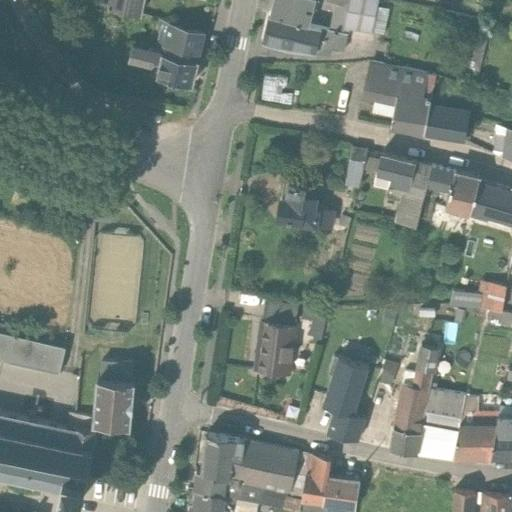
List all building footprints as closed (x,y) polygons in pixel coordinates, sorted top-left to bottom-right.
[(272,0),(270,9),(309,18),(313,0),(272,0)] [(334,0),(330,23),(348,27),(349,23),(372,27),(378,0),(377,0),(334,0)] [(378,0),(372,27),(383,30),(389,3),(378,0)] [(309,18),(270,9),(264,36),(265,37),(281,41),(286,42),(316,47),(322,21),(309,18)] [(163,44),(162,45),(197,54),(204,25),(162,14),(155,42),(163,44)] [(322,21),(316,47),(330,49),(332,43),(344,45),(348,27),(330,23),(322,21)] [(478,27),(466,73),(476,76),(488,30),(478,27)] [(163,44),(155,42),(133,37),(129,55),(152,60),(149,70),(156,72),(157,70),(156,69),(162,45),(163,44)] [(281,41),(265,37),(267,44),(281,47),(286,42),(281,41)] [(156,69),(157,70),(191,78),(197,54),(162,45),(156,69)] [(425,81),(428,66),(369,54),(362,91),(375,93),(395,97),(392,111),(390,121),(424,127),(430,96),(432,83),(425,81)] [(425,81),(432,83),(435,68),(428,66),(425,81)] [(285,74),(265,71),(262,92),(282,95),(285,74)] [(395,97),(375,93),(372,107),(392,111),(395,97)] [(430,96),(424,127),(463,134),(464,132),(465,124),(469,103),(430,96)] [(511,153),(511,122),(505,121),(496,117),(495,124),(496,124),(492,145),(502,150),(511,153)] [(354,139),(345,178),(359,181),(368,142),(354,139)] [(391,170),(390,179),(409,184),(416,154),(381,145),(376,165),(391,170)] [(416,154),(409,184),(425,188),(427,179),(432,158),(416,154)] [(432,158),(427,179),(450,184),(455,163),(432,158)] [(455,163),(450,184),(448,192),(446,200),(445,201),(470,208),(471,205),(479,172),(480,170),(455,163)] [(391,170),(376,165),(374,175),(390,179),(391,170)] [(511,181),(479,172),(471,205),(481,208),(511,217),(511,181)] [(318,221),(321,201),(317,200),(319,187),(305,185),(307,176),(288,174),(285,188),(280,187),(276,212),(297,216),(297,217),(318,221)] [(409,184),(390,179),(387,190),(400,194),(396,208),(392,207),(390,213),(395,214),(416,219),(425,188),(409,184)] [(446,200),(448,192),(438,190),(437,198),(446,200)] [(321,201),(318,221),(333,222),(336,204),(321,201)] [(341,209),(339,218),(348,221),(350,211),(341,209)] [(493,235),(490,244),(506,247),(508,239),(493,235)] [(502,304),(506,278),(489,276),(484,301),(488,302),(502,304)] [(511,279),(506,278),(502,304),(511,306),(511,301),(511,279)] [(263,314),(297,318),(299,298),(266,294),(263,314)] [(304,298),(301,312),(311,313),(309,328),(322,331),(328,302),(304,298)] [(502,304),(488,302),(486,314),(500,316),(502,304)] [(435,304),(429,328),(442,331),(448,307),(435,304)] [(297,318),(263,314),(260,313),(253,363),(291,368),(297,318)] [(0,324),(9,327),(11,319),(0,316),(0,324)] [(0,353),(59,366),(65,340),(43,335),(9,327),(0,324),(0,353)] [(43,335),(65,340),(66,335),(44,329),(43,335)] [(415,361),(433,364),(434,365),(439,341),(420,337),(415,361)] [(337,348),(322,399),(333,402),(326,425),(347,431),(358,434),(360,428),(365,412),(365,410),(354,406),(360,387),(364,374),(369,358),(337,348)] [(101,371),(132,374),(134,356),(102,352),(101,371)] [(386,353),(379,374),(392,378),(398,357),(386,353)] [(396,397),(426,403),(430,381),(433,364),(415,361),(414,367),(412,377),(401,375),(396,397)] [(412,377),(414,367),(404,365),(401,375),(412,377)] [(93,414),(96,414),(131,418),(135,374),(132,374),(101,371),(97,371),(94,409),(93,414)] [(422,425),(418,447),(452,451),(460,415),(461,411),(463,397),(465,387),(430,381),(426,403),(422,425)] [(426,403),(396,397),(393,419),(389,442),(418,447),(422,425),(426,403)] [(461,411),(460,415),(496,416),(498,406),(498,405),(475,404),(475,398),(463,397),(461,411)] [(0,471),(60,484),(58,490),(84,495),(88,474),(87,473),(94,440),(96,424),(95,424),(82,422),(68,419),(0,404),(0,471)] [(82,422),(95,424),(96,414),(93,414),(94,409),(76,406),(71,405),(69,412),(68,419),(82,422)] [(496,416),(491,452),(511,452),(511,447),(511,407),(498,406),(496,416)] [(460,415),(452,451),(491,452),(496,416),(460,415)] [(202,465),(228,470),(231,470),(233,450),(242,451),(245,432),(207,426),(202,465)] [(233,450),(231,470),(244,473),(243,476),(291,486),(299,444),(245,432),(242,451),(233,450)] [(146,438),(134,437),(132,449),(145,451),(146,438)] [(225,490),(225,491),(234,501),(235,499),(236,500),(237,492),(258,496),(283,500),(300,504),(301,504),(302,495),(307,466),(310,446),(299,444),(291,486),(243,476),(244,473),(231,470),(228,470),(225,490)] [(307,466),(302,495),(323,498),(326,476),(328,473),(329,467),(331,451),(310,446),(307,466)] [(196,483),(225,490),(228,470),(202,465),(197,464),(194,482),(196,483)] [(323,498),(326,498),(356,502),(360,473),(361,471),(329,467),(328,473),(326,476),(323,498)] [(451,511),(472,511),(475,482),(454,481),(451,511)] [(225,511),(227,509),(229,502),(224,501),(225,491),(225,490),(196,483),(191,511),(225,511)] [(511,511),(511,509),(511,487),(481,485),(480,511),(511,511)] [(229,502),(227,509),(231,511),(234,501),(225,491),(224,501),(229,502)] [(231,511),(236,511),(255,511),(258,496),(237,492),(236,500),(235,499),(234,501),(231,511)] [(301,504),(300,504),(298,511),(308,511),(309,506),(325,508),(326,498),(323,498),(302,495),(301,504)] [(326,498),(325,508),(324,511),(354,511),(356,502),(326,498)]
